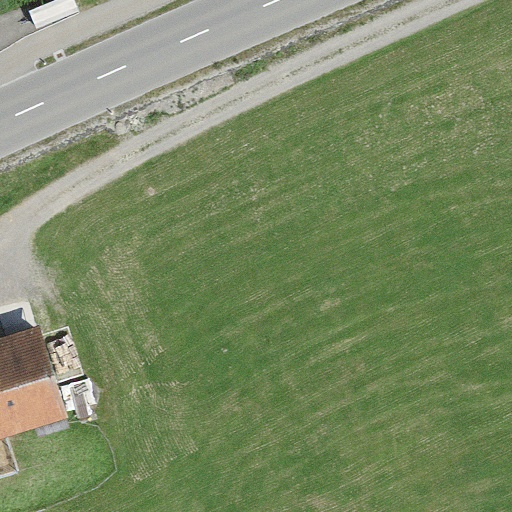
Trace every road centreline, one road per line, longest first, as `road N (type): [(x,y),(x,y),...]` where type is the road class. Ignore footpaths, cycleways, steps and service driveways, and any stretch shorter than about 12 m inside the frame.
road 1 (track): [(438,0),(200,106),(0,228)]
road 2 (primary): [(282,0),(0,125)]
